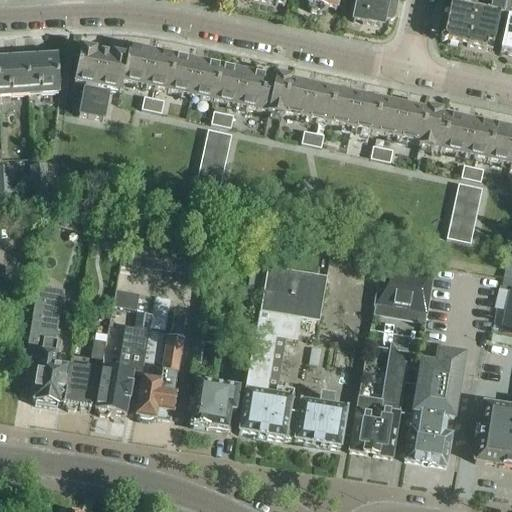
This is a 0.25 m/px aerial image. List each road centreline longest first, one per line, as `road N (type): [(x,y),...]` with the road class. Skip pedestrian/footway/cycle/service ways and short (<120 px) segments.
road 1 (residential): [(407,71),(120,16),(0,22)]
road 2 (tertiary): [(219,511),(163,489),(0,457)]
